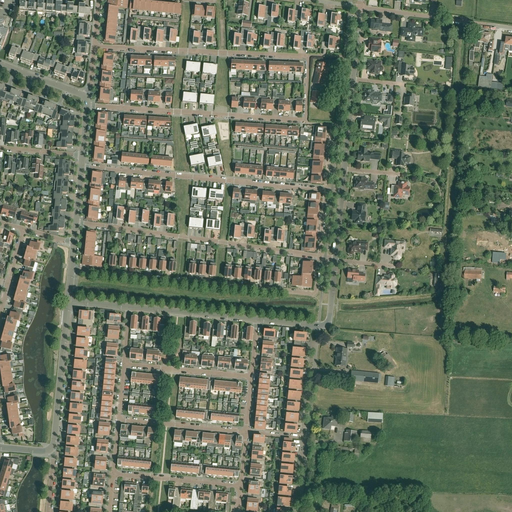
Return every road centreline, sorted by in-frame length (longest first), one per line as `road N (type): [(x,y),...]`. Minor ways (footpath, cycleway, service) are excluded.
road 1 (track): [(460,20),(441,286),(429,295),(337,302)]
road 2 (residential): [(71,269),(311,293),(318,256)]
road 3 (residential): [(318,256),(75,222)]
road 4 (residential): [(324,190),(81,166)]
road 5 (residential): [(305,120),(88,106)]
road 6 (residential): [(308,56),(94,46)]
road 7 (unclassified): [(50,449),(69,301)]
road 8 (residential): [(247,432),(118,421)]
road 9 (unclassified): [(257,319),(129,307)]
road 10 (residential): [(240,486),(113,473)]
road 11 (residential): [(251,376),(124,364)]
